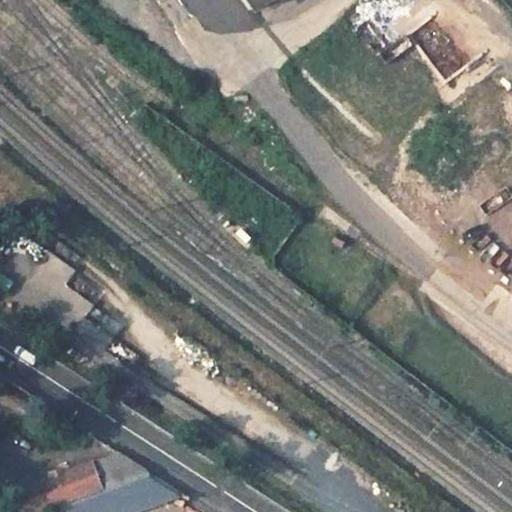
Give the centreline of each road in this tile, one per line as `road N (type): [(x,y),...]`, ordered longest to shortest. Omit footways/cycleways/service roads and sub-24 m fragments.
road 1 (unknown): [(511,330),(309,140),(192,0)]
road 2 (tertiary): [(0,341),(256,511)]
